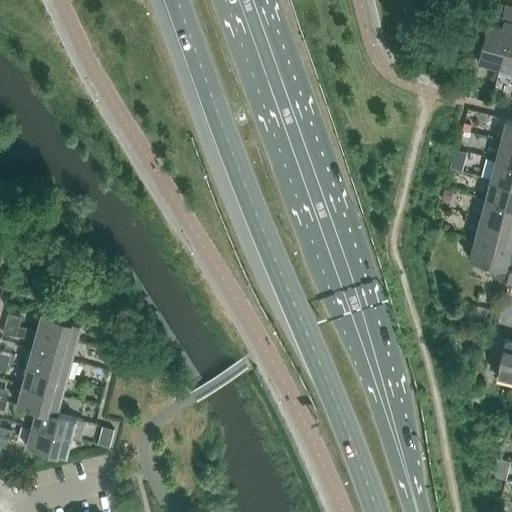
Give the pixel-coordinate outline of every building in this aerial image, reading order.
[(511,18),(511,6),(505,5),(504,5),(501,18),(511,21),(511,18)] [(510,27),(487,21),(476,60),(477,60),(500,66),(510,27)] [(500,66),(511,69),(511,27),(510,27),(500,66)] [(511,119),(506,118),(500,139),(511,141),(511,119)] [(471,124),(464,122),(462,129),(469,131),(471,124)] [(511,141),(500,139),(495,159),(511,163),(511,141)] [(511,163),(495,159),(490,178),(511,184),(511,163)] [(511,184),(490,178),(485,198),(511,205),(511,184)] [(452,190),(444,188),(441,198),(449,200),(452,190)] [(511,205),(485,198),(479,218),(511,226),(511,205)] [(511,226),(479,218),(474,237),(510,247),(511,240),(511,226)] [(511,260),(511,261),(507,260),(510,247),(474,237),(469,258),(495,265),(492,276),(511,281),(511,260)] [(41,311),(36,330),(76,341),(81,322),(41,311)] [(20,315),(8,312),(5,321),(18,325),(20,315)] [(18,325),(5,321),(2,332),(15,335),(18,325)] [(18,325),(15,335),(23,337),(25,327),(18,325)] [(36,330),(31,348),(71,359),(76,341),(36,330)] [(511,340),(504,338),(495,374),(511,378),(511,340)] [(11,351),(0,348),(0,359),(8,361),(11,351)] [(31,348),(26,366),(66,377),(71,359),(31,348)] [(113,351),(102,348),(99,359),(110,362),(113,351)] [(26,366),(22,385),(61,395),(66,377),(26,366)] [(232,378),(225,368),(224,369),(230,379),(232,378)] [(214,389),(208,379),(206,380),(213,390),(214,389)] [(17,403),(36,408),(36,407),(56,413),(56,412),(61,395),(22,385),(17,403)] [(86,420),(76,418),(56,412),(56,413),(36,407),(36,408),(31,426),(71,436),(71,437),(81,439),(86,420)] [(0,436),(8,439),(11,429),(0,426),(0,436)] [(71,436),(31,426),(26,444),(66,455),(71,437),(71,436)] [(506,478),(508,469),(493,465),(490,474),(506,478)]
